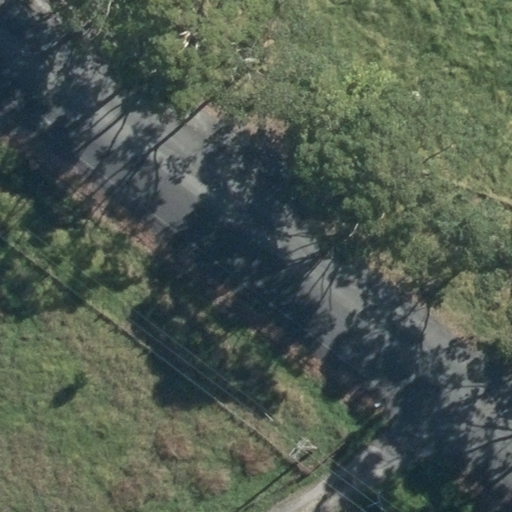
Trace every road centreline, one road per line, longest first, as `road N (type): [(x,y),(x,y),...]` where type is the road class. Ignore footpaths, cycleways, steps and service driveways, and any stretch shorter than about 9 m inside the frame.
road 1 (unclassified): [(0,53),(511,450)]
road 2 (track): [(297,511),(357,476),(444,398)]
